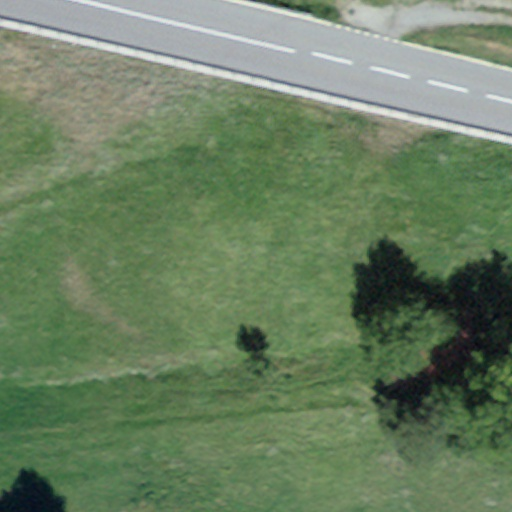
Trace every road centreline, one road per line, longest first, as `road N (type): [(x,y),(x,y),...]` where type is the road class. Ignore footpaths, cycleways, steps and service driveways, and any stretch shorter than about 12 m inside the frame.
road 1 (primary): [(511,100),(103,0)]
road 2 (track): [(360,64),(392,22),(432,10),(511,15)]
